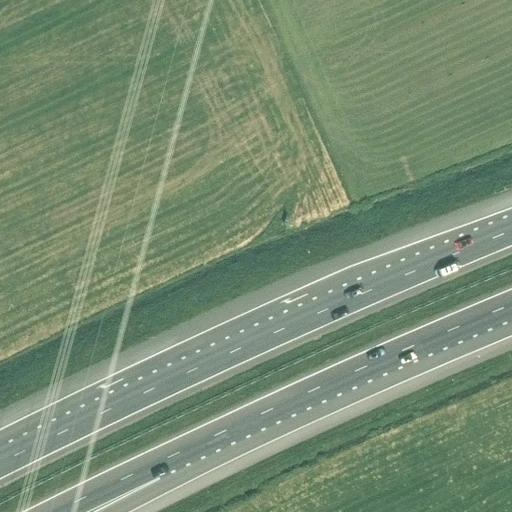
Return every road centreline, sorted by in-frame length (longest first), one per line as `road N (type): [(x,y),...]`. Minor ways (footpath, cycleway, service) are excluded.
road 1 (motorway): [(511,230),(135,395),(0,464)]
road 2 (motorway): [(153,464),(511,304)]
